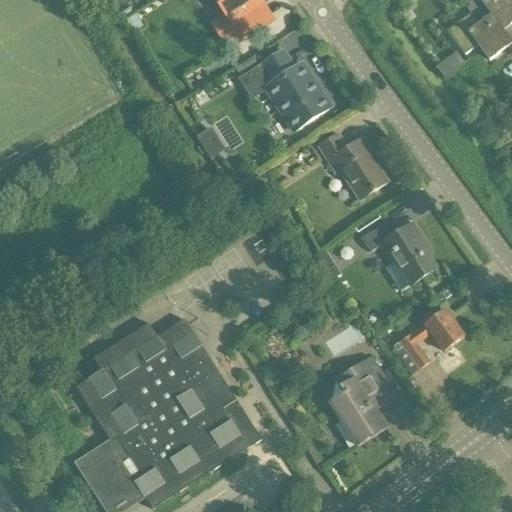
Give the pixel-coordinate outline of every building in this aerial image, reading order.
[(270,19),(257,0),(215,0),(231,25),(225,30),(233,42),(270,19)] [(465,0),(473,12),(484,6),(481,0),(465,0)] [(511,0),(486,0),(483,3),(492,15),(492,14),(504,32),(504,31),(511,25),(511,0)] [(492,14),(492,15),(480,24),(472,14),(447,32),(465,56),(478,46),(490,62),(511,45),(511,41),(504,31),(504,32),(492,14)] [(136,15),(124,22),(132,34),(143,28),(136,15)] [(265,90),(293,133),(329,110),(301,67),(294,71),(283,53),(239,80),(252,99),(265,90)] [(446,61),(435,69),(440,75),(444,80),(454,72),(450,67),(446,61)] [(213,160),(245,141),(229,116),(197,135),(213,160)] [(339,173),(359,203),(386,185),(371,161),(374,158),(363,140),(347,151),(338,137),(318,150),(335,176),(339,173)] [(390,242),(401,259),(384,271),(400,295),(436,271),(418,244),(421,241),(412,227),(394,238),(385,225),(361,241),(370,255),(390,242)] [(331,252),(339,264),(354,254),(346,242),(331,252)] [(400,344),(403,348),(420,371),(420,372),(431,364),(417,345),(430,336),(444,354),(464,340),(444,312),(400,344)] [(74,464),(104,511),(127,511),(145,501),(152,511),(262,442),(185,322),(158,339),(149,326),(94,360),(102,372),(76,389),(110,442),(74,464)] [(420,371),(403,348),(395,355),(411,377),(420,371)] [(329,406),(356,449),(387,430),(376,413),(396,400),(372,361),(350,374),(358,387),(348,394),(347,393),(341,397),(341,398),(329,406)]
